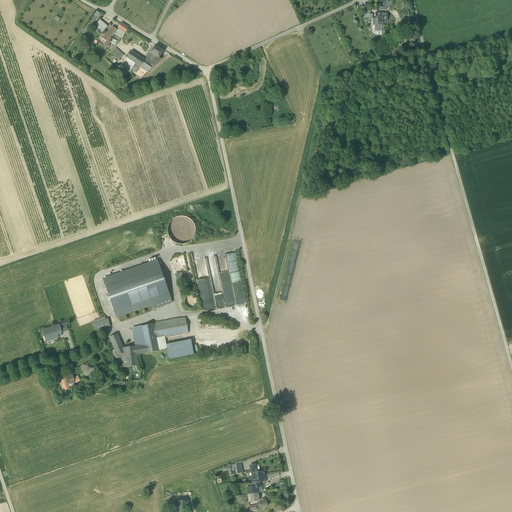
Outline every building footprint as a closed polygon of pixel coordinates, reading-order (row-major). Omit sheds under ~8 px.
[(405,10),(402,10),(404,23),(410,22),(407,6),(404,6),(405,10)] [(86,34),(100,14),(96,12),(82,32),(86,34)] [(387,20),(387,13),(376,13),(376,18),(373,18),(373,25),(375,25),(375,31),(381,31),(381,34),(385,34),(385,29),(383,29),(384,25),(387,25),(388,20),(387,20)] [(96,25),(104,31),(108,27),(100,20),(96,25)] [(121,31),(125,34),(128,28),(121,23),(117,29),(121,31)] [(104,31),(96,25),(94,27),(102,34),(104,31)] [(104,45),(107,48),(110,42),(109,42),(111,39),(110,38),(113,34),(116,36),(118,37),(119,36),(119,35),(115,31),(116,31),(112,28),(106,35),(108,37),(107,38),(108,39),(105,43),(104,45)] [(150,53),(159,58),(163,51),(155,46),(150,53)] [(111,53),(119,60),(123,55),(115,48),(111,53)] [(127,58),(135,64),(140,67),(145,60),(131,51),(126,58),(127,58)] [(150,53),(145,60),(153,67),(161,59),(159,58),(150,53)] [(125,65),(131,70),(135,64),(127,58),(123,64),(125,65)] [(147,73),(153,67),(145,60),(140,67),(140,68),(147,73)] [(140,68),(140,67),(135,64),(131,70),(133,71),(136,73),(140,67),(140,68)] [(121,70),(128,75),(128,74),(131,70),(125,65),(121,70)] [(186,219),(179,218),(172,222),(168,228),(168,235),(171,241),(177,245),(185,245),(191,242),(195,236),(195,229),(192,223),(186,219)] [(205,260),(194,262),(197,278),(201,277),(200,273),(202,272),(201,264),(206,263),(205,260)] [(152,305),(170,298),(157,261),(103,280),(116,317),(152,305)] [(182,272),(175,274),(177,281),(184,279),(182,272)] [(193,296),(189,296),(186,297),(184,300),(184,304),(186,307),(189,308),(192,309),(195,307),(197,304),(197,301),(195,298),(193,296)] [(170,298),(152,305),(153,310),(172,303),(170,298)] [(153,324),(156,340),(165,338),(188,333),(185,318),(168,321),(153,324)] [(110,326),(108,319),(107,320),(94,324),(97,331),(110,326)] [(65,323),(59,326),(61,333),(68,330),(65,323)] [(141,327),(145,346),(147,353),(159,351),(156,340),(153,324),(141,327)] [(42,331),(44,336),(46,335),(47,341),(49,340),(57,338),(58,337),(57,335),(59,334),(61,333),(59,326),(42,331)] [(132,329),(136,347),(145,346),(141,327),(132,329)] [(114,350),(117,355),(123,354),(122,348),(123,348),(117,334),(109,337),(114,350)] [(166,344),(165,338),(156,340),(159,351),(167,349),(169,359),(193,354),(191,344),(191,339),(166,344)] [(147,353),(145,346),(136,347),(127,348),(128,358),(137,358),(137,355),(147,353)] [(124,361),(125,367),(138,366),(137,358),(128,358),(127,348),(123,348),(122,348),(123,354),(124,361)] [(91,371),(92,374),(96,371),(91,362),(80,367),(83,373),(84,373),(89,371),(91,370),(92,371),(91,371)] [(65,378),(67,385),(75,382),(73,378),(72,375),(65,378)] [(234,467),(235,474),(242,473),(241,464),(235,465),(233,465),(234,467)] [(252,477),(253,482),(259,482),(266,481),(265,479),(265,475),(264,471),(259,472),(257,472),(251,473),(252,477)] [(247,495),(258,493),(257,487),(259,487),(259,482),(253,482),(253,487),(246,488),(247,495)] [(259,501),(258,493),(247,495),(249,502),(259,501)] [(259,504),(260,508),(267,506),(266,501),(265,501),(265,499),(261,499),(261,502),(259,502),(259,504)] [(175,511),(186,511),(187,502),(178,500),(175,511)]
